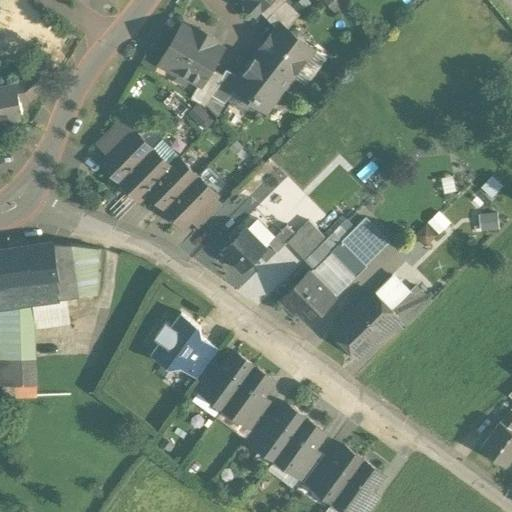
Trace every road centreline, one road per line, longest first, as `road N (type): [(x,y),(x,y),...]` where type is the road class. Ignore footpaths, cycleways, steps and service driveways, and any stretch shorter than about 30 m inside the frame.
road 1 (residential): [(22,200),(169,261),(511,511)]
road 2 (residential): [(22,200),(113,38)]
